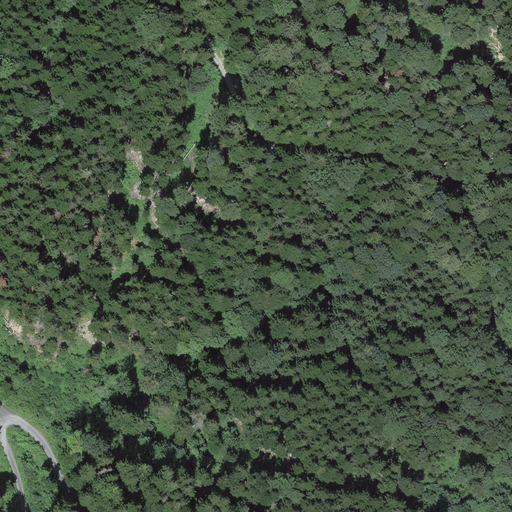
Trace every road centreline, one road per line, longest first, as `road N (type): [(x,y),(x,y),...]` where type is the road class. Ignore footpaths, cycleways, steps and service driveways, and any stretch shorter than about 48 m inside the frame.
road 1 (track): [(137,0),(204,43),(250,127),(358,146),(445,194),(511,349)]
road 2 (track): [(0,419),(43,436),(82,511)]
